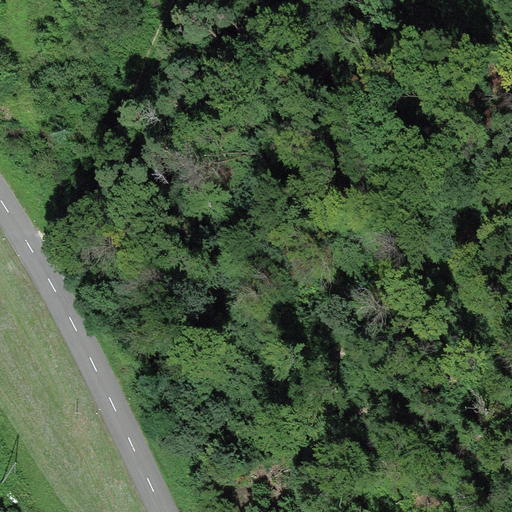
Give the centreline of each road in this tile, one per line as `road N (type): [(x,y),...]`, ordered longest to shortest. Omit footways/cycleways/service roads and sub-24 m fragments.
road 1 (tertiary): [(0,202),(50,283),(158,511)]
road 2 (track): [(29,249),(85,229),(176,0)]
